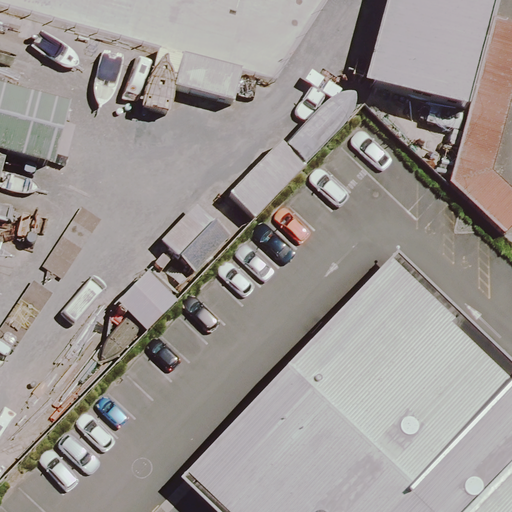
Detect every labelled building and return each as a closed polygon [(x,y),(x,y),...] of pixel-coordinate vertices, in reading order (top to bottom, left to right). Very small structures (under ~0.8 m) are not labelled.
[(0,0),(0,16),(157,58),(172,0),(0,0)] [(466,120),(489,22),(495,0),(389,0),(364,92),(466,120)] [(511,24),(469,196),(511,230),(511,24)] [(242,85),(172,64),(162,99),(232,119),(242,85)] [(33,173),(0,164),(0,218),(20,223),(33,173)] [(511,511),(511,359),(421,275),(199,509),(201,511),(511,511)]
